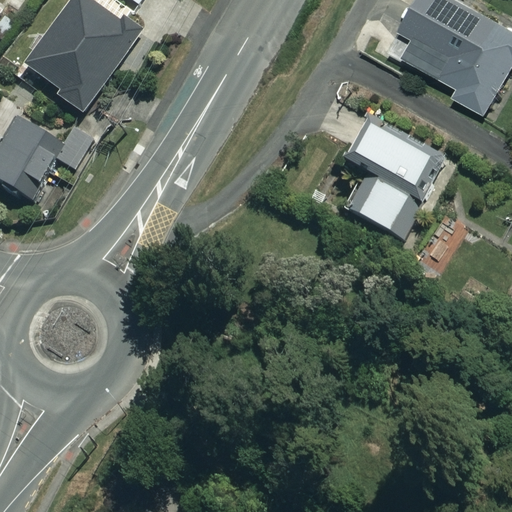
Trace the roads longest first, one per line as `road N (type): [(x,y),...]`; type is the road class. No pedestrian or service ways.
road 1 (tertiary): [(269,0),(104,288)]
road 2 (tertiary): [(104,288),(126,322),(124,359),(97,388),(52,393)]
